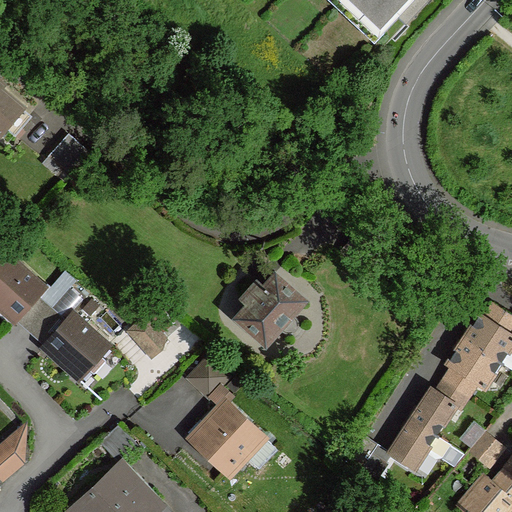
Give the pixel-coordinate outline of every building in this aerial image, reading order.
[(349,0),(385,34),(399,18),(416,0),(349,0)] [(431,0),(416,0),(399,18),(407,26),(431,0)] [(33,117),(0,88),(0,133),(1,134),(6,128),(16,137),(33,117)] [(73,177),(93,155),(70,134),(49,157),(73,177)] [(380,245),(362,229),(342,252),(370,276),(384,260),(375,252),(380,245)] [(11,257),(0,269),(0,305),(16,320),(39,293),(44,288),(11,257)] [(250,304),(237,318),(267,344),(281,328),(292,315),(306,299),(277,274),(265,287),(259,282),(244,299),(250,304)] [(30,332),(45,346),(70,319),(39,293),(16,320),(30,332)] [(486,317),(510,333),(511,330),(511,314),(495,303),(486,317)] [(168,337),(146,313),(127,331),(151,359),(162,349),(168,337)] [(70,319),(45,346),(80,377),(109,345),(75,314),(70,319)] [(466,338),(503,362),(511,347),(511,334),(510,333),(486,317),(481,314),(466,338)] [(299,322),(292,315),(281,328),(288,333),(293,334),(297,331),(300,327),(299,322)] [(454,366),(479,383),(486,387),(503,362),(466,338),(450,363),(454,366)] [(511,347),(503,362),(511,368),(511,347)] [(231,376),(210,356),(189,378),(211,398),(231,376)] [(446,379),(472,395),(479,383),(454,366),(446,379)] [(438,392),(457,405),(463,408),(472,395),(446,379),(438,392)] [(413,418),(438,435),(457,405),(438,392),(433,389),(413,418)] [(228,400),(192,439),(230,475),(267,436),(228,400)] [(413,418),(392,451),(416,467),(426,452),(437,435),(438,435),(413,418)] [(29,422),(0,447),(0,472),(7,480),(27,462),(29,422)] [(122,464),(124,466),(143,449),(121,425),(101,443),(122,464)] [(508,447),(487,432),(471,452),(492,468),(508,447)] [(378,444),(365,435),(349,461),(363,468),(378,444)] [(452,444),(437,435),(426,452),(437,459),(444,457),(452,444)] [(124,466),(122,464),(70,511),(155,511),(158,509),(162,506),(124,466)] [(488,475),(461,508),(465,511),(504,511),(511,503),(511,474),(506,469),(495,482),(488,475)]
